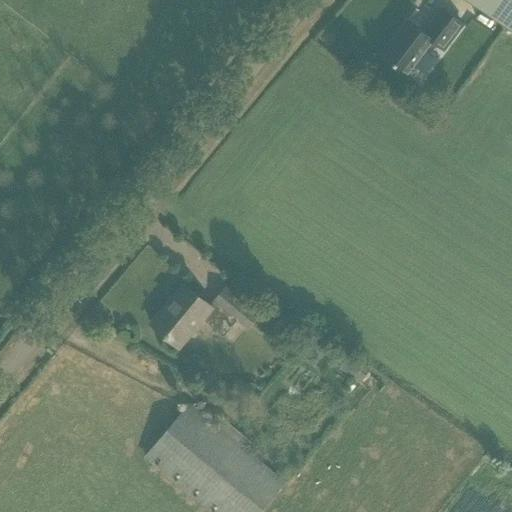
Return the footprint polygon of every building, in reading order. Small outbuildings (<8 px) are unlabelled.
[(511,0),(466,0),(511,31),(511,0)] [(381,56),(407,75),(433,41),(443,49),(462,24),(443,9),(424,34),(408,21),(381,56)] [(511,40),(504,35),(481,69),(501,83),(511,67),(511,40)] [(184,286),(152,324),(180,348),(204,318),(224,335),(238,318),(246,325),(256,314),(226,289),(210,308),(184,286)] [(225,420),(218,428),(190,404),(146,457),(212,511),(259,511),(284,483),(243,449),(249,441),(225,420)]
